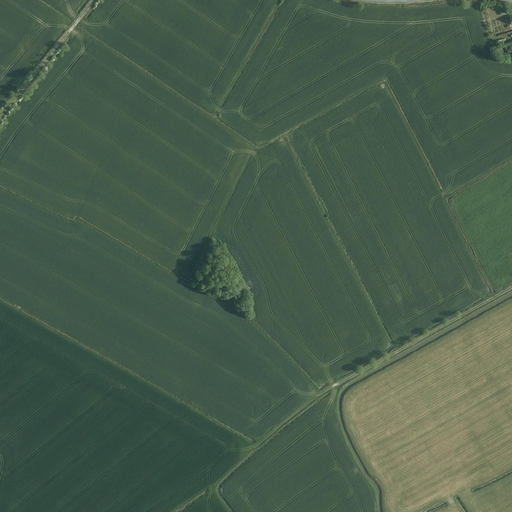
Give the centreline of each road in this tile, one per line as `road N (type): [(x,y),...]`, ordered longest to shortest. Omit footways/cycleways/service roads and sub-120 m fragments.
road 1 (track): [(255,449),(334,386),(511,288)]
road 2 (track): [(0,115),(93,0)]
